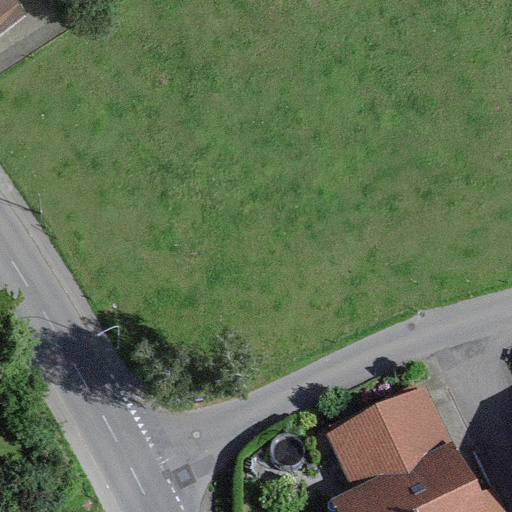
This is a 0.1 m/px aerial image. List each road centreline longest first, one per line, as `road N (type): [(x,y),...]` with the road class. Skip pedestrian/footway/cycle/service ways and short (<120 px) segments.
road 1 (unclassified): [(137,475),(352,371),(511,316)]
road 2 (tertiary): [(0,246),(137,475)]
